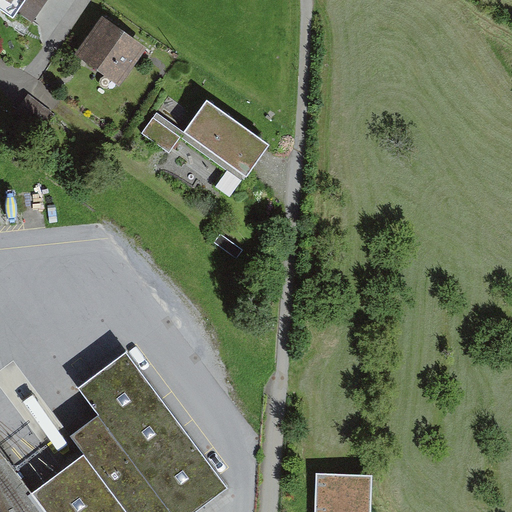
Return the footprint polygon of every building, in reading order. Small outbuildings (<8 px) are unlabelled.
[(0,0),(0,2),(36,24),(50,0),(0,0)] [(99,17),(75,51),(115,80),(139,45),(99,17)] [(210,102),(188,135),(246,175),(268,142),(210,102)] [(153,113),(139,132),(162,149),(176,131),(153,113)] [(241,182),(228,172),(216,187),(230,197),(241,182)] [(101,421),(169,511),(196,511),(229,489),(219,476),(130,356),(81,392),(101,421)] [(86,454),(128,511),(169,511),(101,421),(76,439),(86,454)] [(33,492),(47,511),(128,511),(86,454),(57,475),(43,485),(33,492)] [(370,511),(372,477),(318,475),(316,511),(370,511)]
